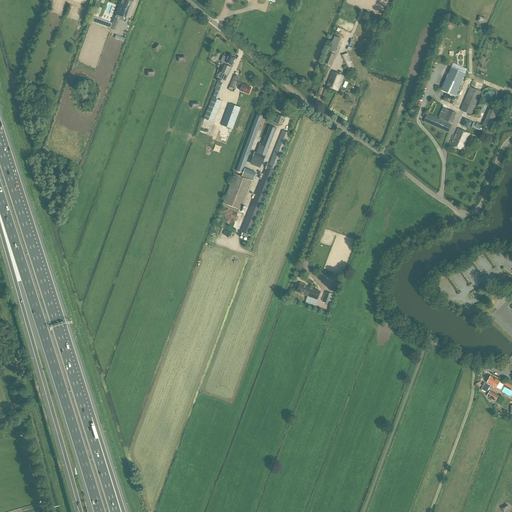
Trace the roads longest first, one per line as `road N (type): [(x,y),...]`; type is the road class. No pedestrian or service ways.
road 1 (motorway): [(114,510),(0,143)]
road 2 (unclassified): [(464,215),(313,109),(189,0)]
road 3 (motorway): [(0,196),(99,511)]
road 4 (motorway): [(0,210),(78,511)]
road 5 (unclassified): [(464,215),(388,267),(386,312),(427,339)]
